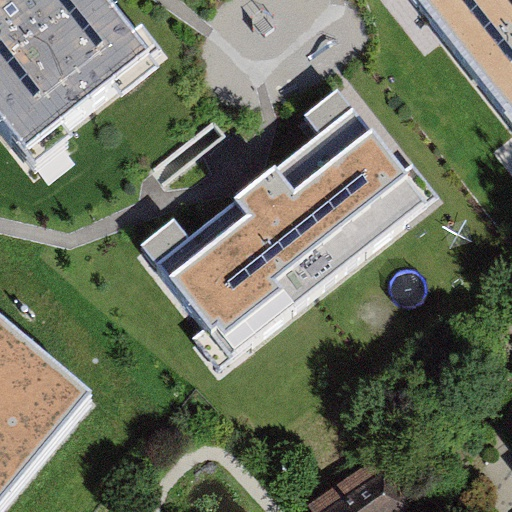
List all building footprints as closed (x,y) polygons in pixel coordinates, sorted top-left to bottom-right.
[(153,69),(97,0),(0,0),(0,139),(25,171),(153,69)] [(511,0),(411,0),(511,125),(511,0)] [(430,210),(358,121),(160,278),(232,368),(430,210)] [(0,511),(6,511),(95,407),(0,327),(0,511)] [(401,511),(413,504),(388,468),(323,511),(401,511)]
